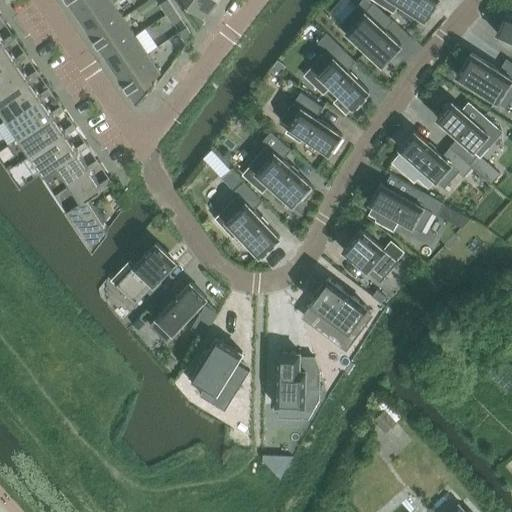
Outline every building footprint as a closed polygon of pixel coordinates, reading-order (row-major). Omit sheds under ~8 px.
[(82,19),(110,0),(71,0),(70,1),(82,19)] [(94,37),(124,17),(112,0),(110,0),(82,19),(94,37)] [(175,8),(169,0),(166,0),(160,4),(167,14),(175,8)] [(216,0),(183,0),(205,16),(206,15),(205,14),(216,0)] [(351,0),(340,0),(329,13),(340,24),(339,25),(383,65),(401,45),(385,30),(394,21),(374,2),(373,3),(369,0),(362,0),(358,5),(357,5),(351,0)] [(425,20),(438,0),(375,0),(394,12),(399,3),(425,20)] [(182,18),(175,8),(167,14),(174,24),(182,18)] [(511,39),(511,15),(506,13),(497,33),(511,39)] [(106,55),(136,35),(124,17),(94,37),(106,55)] [(194,36),(187,26),(179,32),(186,42),(194,36)] [(312,68),(305,75),(324,93),(331,85),(341,96),(335,102),(346,113),(352,107),(353,107),(355,105),(357,107),(366,99),(364,97),(369,91),(348,70),(356,61),(326,32),(317,42),(326,51),(311,66),(312,68)] [(0,68),(16,57),(7,44),(15,39),(12,34),(4,40),(0,42),(0,68)] [(148,53),(136,35),(106,55),(118,73),(148,53)] [(0,94),(28,76),(19,62),(28,56),(24,52),(16,57),(0,68),(0,94)] [(511,62),(507,58),(500,70),(472,52),(457,75),(507,107),(511,98),(511,62)] [(151,79),(161,71),(148,53),(118,73),(137,101),(136,102),(138,103),(155,81),(151,79)] [(0,106),(6,116),(40,94),(31,80),(40,75),(37,70),(28,76),(0,94),(0,106)] [(19,134),(52,112),(43,98),(52,92),(49,88),(40,94),(6,116),(19,134)] [(291,127),(287,132),(300,141),(303,136),(330,153),(342,134),(317,117),(324,107),(301,92),(294,102),(293,101),(281,120),(291,127)] [(474,150),(489,133),(488,132),(494,125),(483,114),(476,122),(452,101),(437,118),(459,137),(450,146),(462,156),(470,163),(471,164),(479,154),(474,150)] [(31,152),(64,130),(55,116),(64,110),(61,106),(52,112),(19,134),(31,152)] [(43,170),(76,147),(67,134),(76,128),(73,124),(64,130),(31,152),(43,170)] [(404,151),(394,162),(414,180),(417,176),(429,187),(435,179),(445,187),(460,170),(415,131),(400,148),(404,151)] [(249,165),(250,167),(244,174),(245,175),(263,191),(270,184),(293,205),(301,196),(303,198),(311,189),(309,187),(311,184),(283,159),(291,150),(271,132),(263,141),(267,145),(249,165)] [(55,188),(88,165),(79,152),(88,146),(85,142),(76,147),(43,170),(55,188)] [(465,169),(470,163),(462,156),(457,162),(465,169)] [(67,206),(100,183),(91,170),(100,164),(97,160),(88,165),(55,188),(67,206)] [(110,227),(89,196),(102,187),(103,188),(112,182),(109,178),(100,183),(67,206),(95,247),(110,227)] [(254,209),(263,201),(244,181),(235,190),(239,194),(219,213),(221,214),(216,218),(234,237),(238,233),(260,256),(280,237),(254,209)] [(381,182),(370,202),(376,205),(371,214),(378,218),(377,221),(393,230),(400,219),(422,231),(433,211),(438,214),(444,203),(421,190),(415,201),(386,185),(381,182)] [(361,228),(343,250),(381,281),(399,260),(397,259),(403,251),(391,241),(385,249),(361,228)] [(136,304),(176,261),(156,242),(135,265),(130,261),(113,279),(117,284),(116,285),(136,304)] [(314,303),(304,315),(346,347),(371,315),(363,309),(366,306),(350,294),(351,294),(350,294),(344,290),(344,289),(328,277),(311,300),(314,303)] [(159,280),(148,292),(156,300),(167,289),(159,280)] [(166,340),(207,297),(191,282),(150,324),(166,340)] [(381,302),(386,296),(377,289),(372,296),(381,302)] [(133,324),(139,330),(147,322),(141,316),(133,324)] [(195,376),(191,382),(203,389),(201,394),(226,409),(250,370),(236,362),(243,352),(218,336),(193,375),(195,376)] [(442,349),(468,376),(475,369),(449,342),(442,349)] [(277,384),(276,406),(280,406),(280,416),(308,417),(319,399),(319,371),(315,357),(300,357),(300,352),(278,351),(277,372),(276,384),(277,384)] [(373,420),(385,433),(398,422),(386,408),(373,420)]
